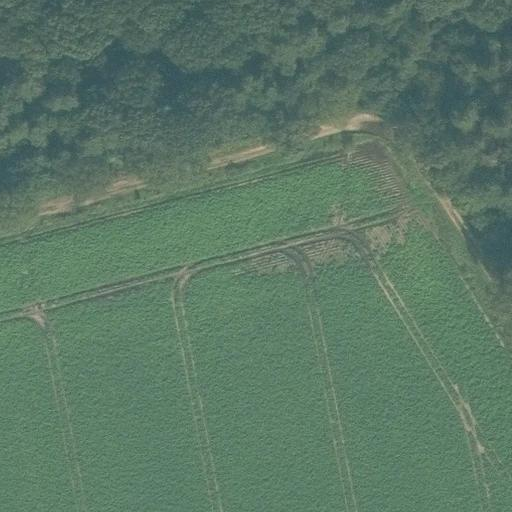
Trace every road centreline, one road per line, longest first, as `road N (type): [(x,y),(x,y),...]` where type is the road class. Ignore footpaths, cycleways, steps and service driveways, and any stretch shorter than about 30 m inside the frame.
road 1 (track): [(371,122),(0,220)]
road 2 (track): [(511,309),(399,140),(371,122)]
